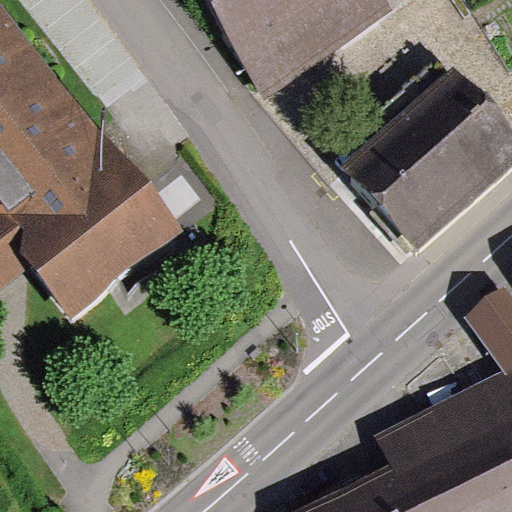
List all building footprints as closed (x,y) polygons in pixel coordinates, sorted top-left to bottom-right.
[(189,0),(265,108),(396,17),(384,0),(189,0)] [(0,287),(3,290),(30,269),(73,324),(182,238),(0,8),(0,287)] [(418,264),(511,180),(511,141),(454,77),(451,80),(438,66),(377,120),(390,134),(340,178),(418,264)] [(467,318),(505,369),(508,374),(511,370),(511,292),(508,287),(467,318)] [(393,468),(511,409),(511,370),(508,374),(505,369),(375,435),(393,468)] [(511,511),(511,409),(393,468),(304,511),(511,511)]
